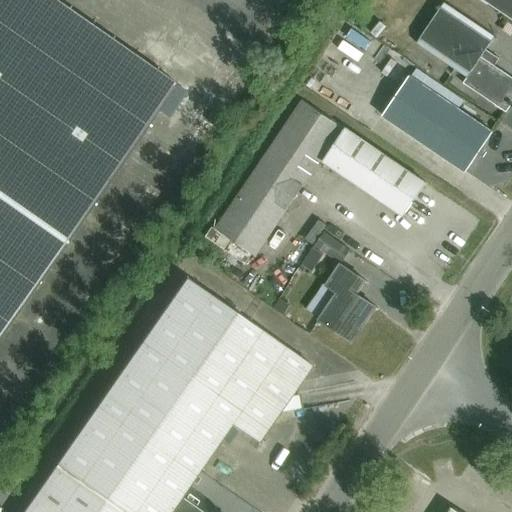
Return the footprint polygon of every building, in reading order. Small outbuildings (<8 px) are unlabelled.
[(0,0),(0,334),(176,83),(56,0),(0,0)] [(511,0),(482,0),(511,20),(511,0)] [(508,114),(511,107),(511,78),(482,59),(496,38),(445,4),(418,45),(468,79),(464,85),(508,114)] [(467,174),(494,134),(410,77),(383,118),(467,174)] [(256,258),(321,161),(404,217),(426,184),(344,127),(343,128),(302,101),(215,230),(256,258)] [(314,248),(302,265),(312,273),(324,255),(314,248)] [(353,342),(376,308),(357,295),(366,282),(342,266),(328,287),(339,294),(321,320),(353,342)] [(187,279),(24,511),(169,511),(186,489),(229,427),(256,445),(311,366),(231,310),(187,279)] [(219,511),(203,501),(186,489),(169,511),(219,511)]
